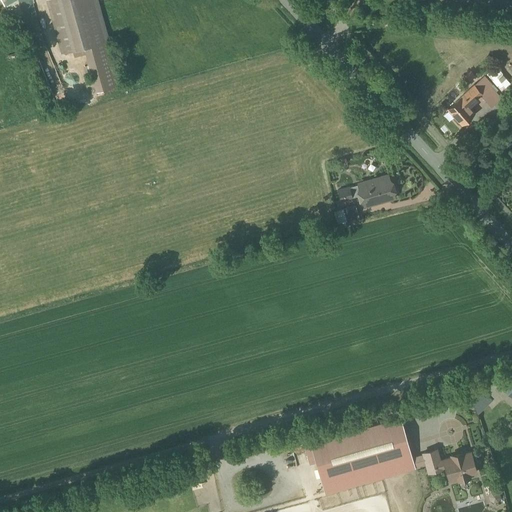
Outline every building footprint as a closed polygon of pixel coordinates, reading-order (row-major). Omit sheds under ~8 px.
[(47,0),(61,52),(85,47),(97,91),(121,83),(98,0),(47,0)] [(485,76),(447,109),(465,129),(503,96),(485,76)] [(389,173),(341,185),(347,206),(334,210),(338,225),(364,218),(362,208),(396,199),(389,173)] [(325,495),(417,471),(402,418),(311,442),(325,495)] [(437,449),(423,453),(428,475),(444,471),(448,484),(479,476),(472,451),(440,459),(437,449)]
